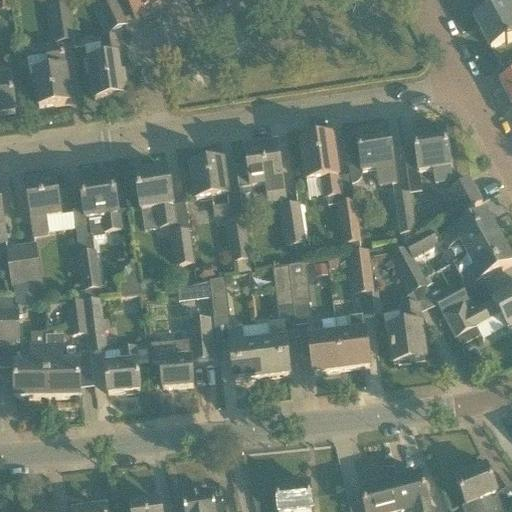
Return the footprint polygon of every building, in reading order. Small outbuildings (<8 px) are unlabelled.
[(125,27),(116,9),(112,0),(92,0),(109,34),(125,27)] [(162,3),(160,0),(125,0),(136,22),(151,15),(149,10),(162,3)] [(511,17),(511,1),(475,22),(491,51),(506,43),(507,46),(511,42),(511,18),(511,17)] [(49,5),(54,44),(72,42),(66,2),(49,5)] [(101,43),(103,63),(89,64),(91,83),(94,103),(126,99),(123,79),(119,79),(118,68),(121,67),(117,41),(101,43)] [(47,59),(28,62),(30,77),(34,76),(39,111),(70,107),(62,52),(46,55),(47,59)] [(511,106),(511,78),(499,85),(500,86),(500,85),(511,106)] [(0,117),(15,115),(12,95),(10,79),(0,80),(0,117)] [(406,174),(410,197),(422,196),(419,177),(434,175),(436,186),(451,184),(449,172),(450,172),(444,132),(413,137),(418,172),(406,174)] [(396,186),(388,133),(356,137),(362,177),(378,175),(380,189),(396,186)] [(338,181),(335,161),(332,141),(300,146),(306,186),(322,184),(325,202),(340,200),(337,182),(338,181)] [(245,154),(247,168),(235,170),(239,193),(252,191),(267,188),(269,204),(285,201),(280,169),(277,149),(245,154)] [(230,216),(225,185),(222,165),(191,170),(196,203),(212,201),(214,219),(230,216)] [(136,178),(141,214),(145,234),(159,232),(176,229),(167,174),(136,178)] [(61,219),(58,202),(55,182),(26,187),(33,239),(48,237),(46,221),(61,219)] [(80,187),(83,207),(86,223),(88,222),(89,229),(91,238),(94,237),(94,240),(103,239),(103,236),(105,236),(120,233),(115,202),(112,182),(80,187)] [(461,217),(464,215),(482,205),(469,182),(449,194),(461,217)] [(414,228),(410,197),(394,199),(400,238),(402,238),(404,248),(416,241),(414,228)] [(361,255),(359,245),(354,206),(338,208),(344,247),(350,247),(351,258),(361,255)] [(305,266),(303,247),(297,208),(282,210),(288,249),(295,248),(297,268),(305,266)] [(468,259),(499,242),(486,217),(442,241),(448,251),(460,245),(468,259)] [(425,226),(414,228),(416,241),(425,237),(429,234),(438,230),(434,221),(425,226)] [(249,263),(243,223),(228,225),(233,265),(249,263)] [(91,238),(89,229),(75,231),(79,258),(84,293),(99,290),(94,256),(91,238)] [(425,237),(416,241),(404,248),(407,253),(413,264),(438,250),(429,234),(425,237)] [(173,237),(178,269),(193,266),(188,235),(173,237)] [(468,259),(476,273),(463,279),(469,290),(511,266),(511,265),(499,242),(468,259)] [(35,250),(21,252),(29,308),(44,307),(40,285),(35,250)] [(15,310),(29,308),(21,252),(7,254),(12,289),(15,310)] [(413,264),(407,253),(393,261),(411,296),(426,288),(413,264)] [(367,254),(361,255),(351,258),(356,297),(372,295),(367,254)] [(120,266),(116,273),(120,301),(141,299),(140,287),(137,268),(130,269),(130,266),(120,266)] [(305,266),(297,268),(288,270),(293,310),(311,307),(305,266)] [(293,310),(288,270),(272,273),(277,312),(293,310)] [(209,286),(214,321),(229,319),(225,282),(209,286)] [(153,285),(140,287),(141,299),(155,297),(153,285)] [(442,318),(463,307),(467,305),(459,290),(434,303),(442,318)] [(463,307),(442,318),(446,325),(455,342),(457,341),(474,332),(476,331),(483,327),(499,318),(507,333),(511,330),(511,293),(506,297),(476,313),(469,318),(467,313),(463,307)] [(83,306),(87,338),(89,357),(105,355),(98,304),(83,306)] [(71,340),(87,338),(83,306),(67,308),(71,340)] [(425,364),(420,329),(417,310),(401,312),(404,331),(389,333),(393,368),(425,364)] [(2,315),(3,347),(19,347),(19,315),(2,315)] [(335,322),(342,374),(369,371),(363,319),(335,322)] [(190,345),(159,348),(151,348),(153,367),(160,366),(163,392),(193,390),(191,365),(213,363),(209,322),(189,324),(190,345)] [(314,378),(342,374),(335,322),(307,326),(314,378)] [(262,383),(290,379),(285,342),(283,327),(270,329),(272,344),(257,346),(262,383)] [(234,386),(262,383),(257,346),(243,347),(241,332),(228,334),(234,386)] [(47,350),(47,402),(80,401),(79,367),(62,367),(62,350),(62,339),(46,339),(46,350),(47,350)] [(47,350),(46,350),(32,350),(32,368),(14,368),(15,402),(47,402),(47,350)] [(140,394),(138,374),(137,368),(148,366),(147,353),(136,355),(135,351),(121,352),(122,367),(105,369),(108,397),(140,394)] [(456,482),(455,482),(466,508),(462,510),(462,511),(502,511),(503,511),(486,470),(485,470),(470,477),(467,475),(460,478),(459,481),(457,482),(456,482)] [(393,486),(401,511),(428,511),(428,510),(429,510),(421,479),(393,486)] [(401,511),(393,486),(360,495),(364,511),(401,511)] [(310,511),(310,507),(309,487),(276,490),(277,511),(310,511)] [(213,496),(182,501),(183,511),(225,511),(225,509),(215,510),(213,496)]
